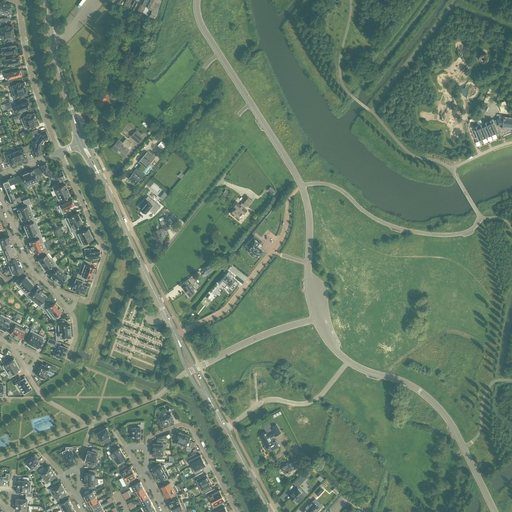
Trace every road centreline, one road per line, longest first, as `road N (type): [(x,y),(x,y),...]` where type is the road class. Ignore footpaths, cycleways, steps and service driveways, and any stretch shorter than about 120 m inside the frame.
road 1 (unknown): [(469,458),(488,431),(473,378),(491,332),(490,297),(455,262),(379,252),(339,222),(235,69),(207,0)]
road 2 (tertiary): [(175,335),(82,143)]
road 3 (tertiary): [(268,511),(175,335)]
road 4 (residential): [(60,152),(104,249),(89,299),(75,299)]
road 5 (residential): [(60,152),(18,4),(7,0)]
road 6 (residential): [(175,335),(227,309),(286,221)]
road 7 (residential): [(239,511),(197,433),(183,424),(147,438),(147,447)]
road 8 (tertiary): [(82,143),(46,0)]
